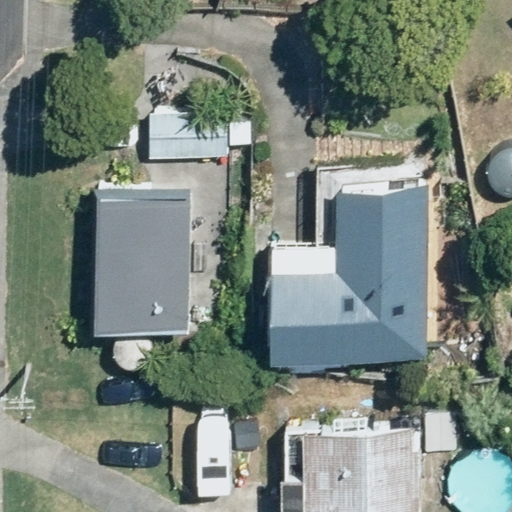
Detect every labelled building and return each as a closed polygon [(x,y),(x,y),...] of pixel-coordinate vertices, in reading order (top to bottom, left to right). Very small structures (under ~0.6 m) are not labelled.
[(229,105),(153,107),(153,152),(229,151),(229,105)] [(344,258),(279,260),(279,350),(432,347),(433,322),(467,321),(467,285),(431,286),(429,177),(343,178),(344,258)] [(194,301),(197,183),(104,181),(101,322),(194,323),(194,334),(220,334),(221,302),(194,301)] [(253,382),(223,383),(222,475),(253,474),(253,382)] [(473,411),(448,411),(447,440),(473,441),(473,411)] [(415,422),(308,425),(309,482),(287,483),(288,509),(311,509),(311,511),(424,511),(423,445),(416,445),(415,422)]
